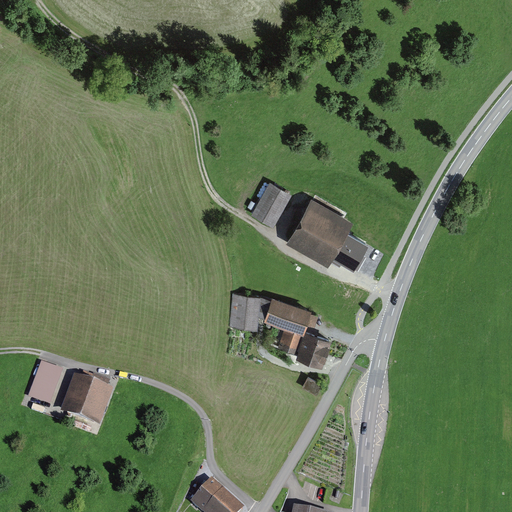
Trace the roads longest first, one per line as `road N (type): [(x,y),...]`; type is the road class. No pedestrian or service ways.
road 1 (track): [(259,511),(213,467),(206,422),(186,399),(132,376),(30,350),(0,351)]
road 2 (track): [(44,0),(65,30),(186,101),(211,189),(258,226)]
road 3 (secondary): [(511,97),(433,215),(385,340)]
road 4 (residential): [(385,340),(353,350),(261,511)]
road 5 (secondary): [(385,340),(361,511)]
